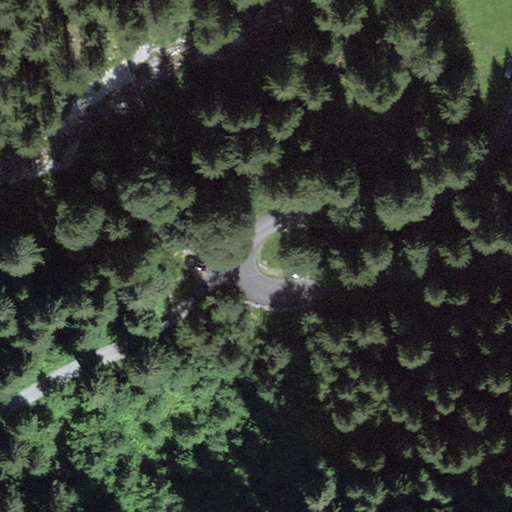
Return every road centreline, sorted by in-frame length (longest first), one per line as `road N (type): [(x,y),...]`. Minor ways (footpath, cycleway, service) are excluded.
road 1 (track): [(511,263),(275,297),(250,290),(236,272),(240,248),(270,223),(388,210),(449,185),(489,149),(511,114)]
road 2 (track): [(236,272),(158,330),(0,410)]
